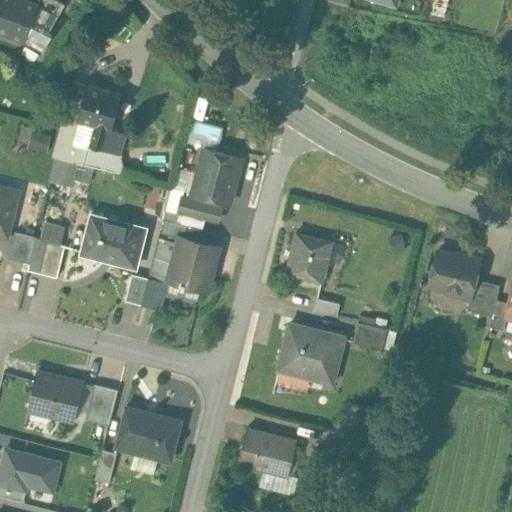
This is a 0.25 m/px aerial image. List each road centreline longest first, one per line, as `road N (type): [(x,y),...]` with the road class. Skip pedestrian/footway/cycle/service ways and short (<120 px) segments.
road 1 (residential): [(224,372),(296,115)]
road 2 (secondary): [(511,217),(413,184),(296,115)]
road 3 (residential): [(0,319),(224,372)]
road 4 (secondary): [(274,99),(165,0)]
road 5 (residential): [(190,511),(224,372)]
